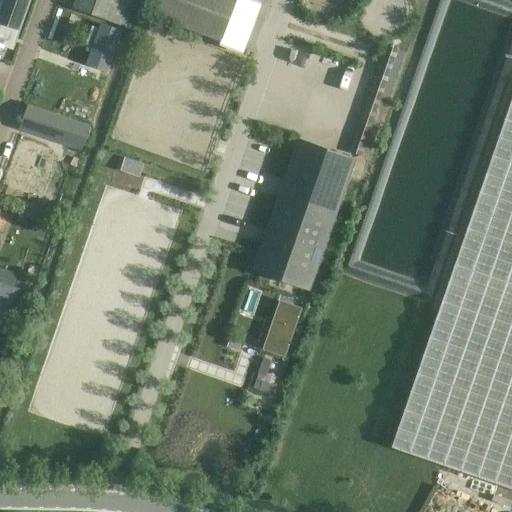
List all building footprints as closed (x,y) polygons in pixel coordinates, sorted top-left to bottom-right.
[(26,0),(4,0),(0,13),(0,57),(5,44),(11,46),(26,0)] [(74,0),(72,7),(110,21),(117,0),(74,0)] [(157,0),(151,15),(221,41),(236,0),(157,0)] [(97,28),(91,26),(84,44),(90,47),(85,60),(107,69),(120,30),(99,22),(97,28)] [(404,52),(387,46),(350,153),(367,159),(404,52)] [(511,98),(392,448),(511,489),(511,98)] [(45,134),(81,146),(88,123),(53,111),(45,134)] [(276,191),(334,211),(352,160),(293,140),(276,191)] [(331,220),(273,200),(248,272),(306,292),(331,220)] [(18,288),(0,282),(0,317),(8,320),(18,288)]
